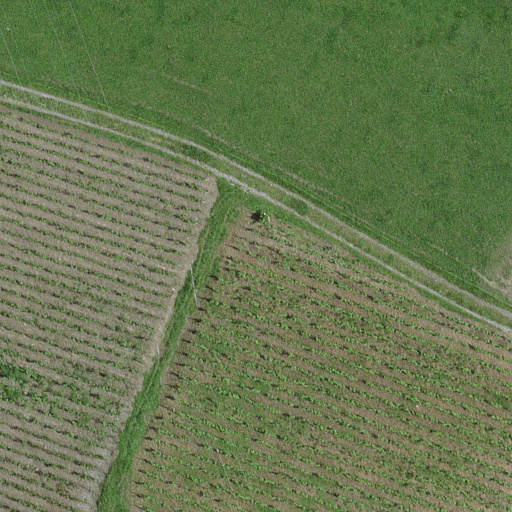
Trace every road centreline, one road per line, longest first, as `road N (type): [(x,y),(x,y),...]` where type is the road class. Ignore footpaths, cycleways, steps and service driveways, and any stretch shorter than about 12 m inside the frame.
road 1 (track): [(0,89),(185,149),(511,322)]
road 2 (track): [(126,511),(126,437),(232,174)]
